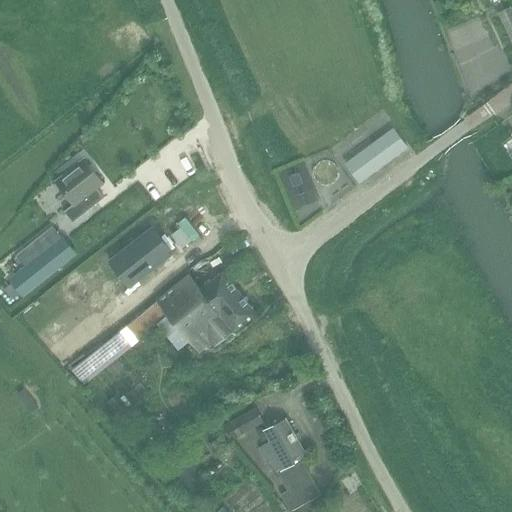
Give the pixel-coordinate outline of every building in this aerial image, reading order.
[(511,10),(511,8),(500,14),(511,39),(511,10)] [(393,129),(346,164),(360,183),(408,148),(393,129)] [(84,159),(56,182),(74,204),(65,211),(73,222),(104,197),(97,188),(103,183),(84,159)] [(52,226),(23,249),(33,261),(62,238),(52,226)] [(131,245),(110,261),(113,265),(130,286),(155,267),(174,253),(162,238),(162,239),(153,228),(131,245)] [(20,272),(11,280),(24,296),(76,255),(62,238),(33,261),(20,272)] [(8,260),(1,267),(11,280),(20,272),(10,259),(8,260)] [(157,301),(158,301),(128,325),(139,339),(170,315),(199,352),(212,342),(215,346),(257,314),(223,270),(201,287),(191,274),(157,301)] [(97,307),(56,339),(73,360),(74,362),(114,330),(97,307)] [(109,340),(73,369),(75,371),(83,381),(85,384),(121,355),(124,353),(112,337),(109,340)] [(116,394),(107,402),(116,412),(125,405),(126,404),(120,398),(116,394)] [(34,402),(26,407),(30,412),(38,407),(34,402)] [(256,407),(223,425),(232,442),(236,440),(265,423),(256,407)] [(270,442),(259,448),(267,462),(270,460),(277,472),(287,490),(281,493),(289,507),(291,511),(292,510),(321,494),(302,459),(307,456),(287,418),(268,428),(264,430),(270,442)]
